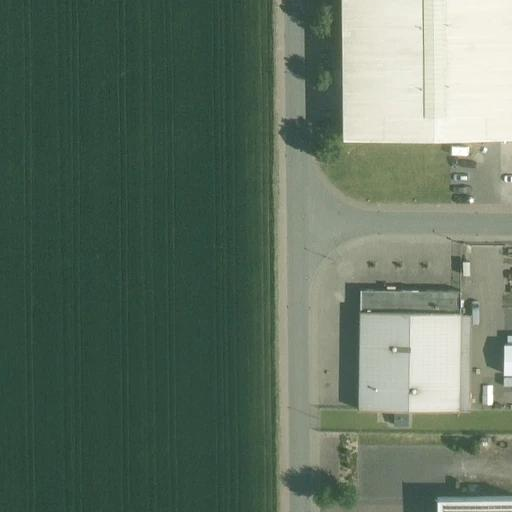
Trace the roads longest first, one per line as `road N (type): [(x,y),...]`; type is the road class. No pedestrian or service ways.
road 1 (residential): [(299,224),(302,511)]
road 2 (unclassified): [(296,0),(299,224)]
road 3 (residential): [(299,224),(511,226)]
